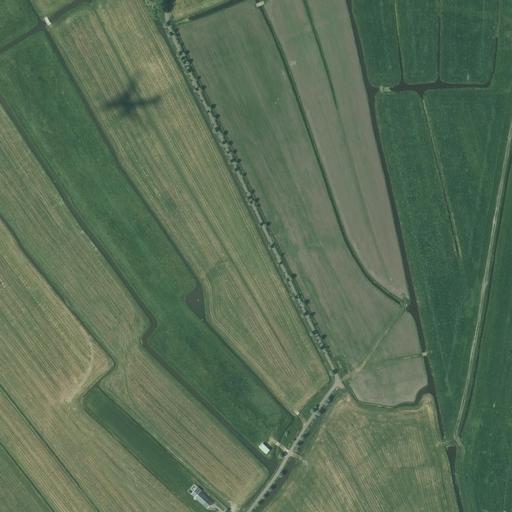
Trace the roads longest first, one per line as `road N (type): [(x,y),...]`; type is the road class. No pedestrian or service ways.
road 1 (track): [(378,0),(380,85),(432,347),(352,374)]
road 2 (track): [(400,291),(404,309),(338,384)]
